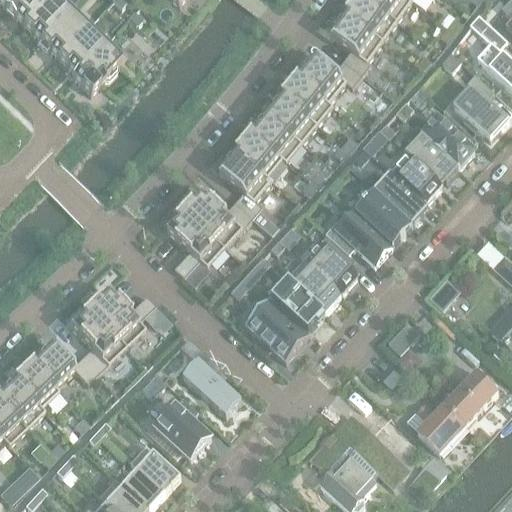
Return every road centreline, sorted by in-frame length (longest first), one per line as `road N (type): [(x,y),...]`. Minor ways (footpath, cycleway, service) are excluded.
road 1 (residential): [(286,414),(511,171)]
road 2 (residential): [(107,231),(308,0)]
road 3 (residential): [(286,414),(107,231)]
road 4 (residential): [(0,336),(107,231)]
road 5 (residential): [(200,511),(286,414)]
